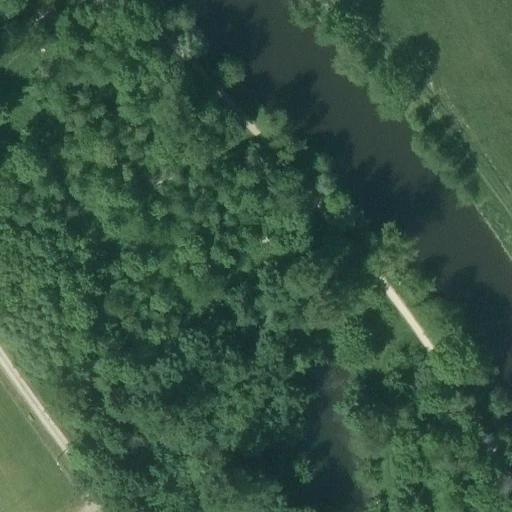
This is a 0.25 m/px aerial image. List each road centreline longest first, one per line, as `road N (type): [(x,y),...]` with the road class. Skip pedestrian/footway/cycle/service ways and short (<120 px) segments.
road 1 (track): [(511,483),(449,378),(279,157),(121,0)]
road 2 (track): [(355,252),(345,267),(346,327),(375,386),(399,511)]
